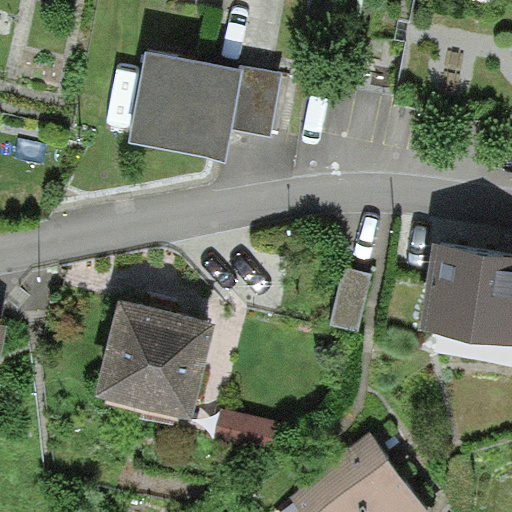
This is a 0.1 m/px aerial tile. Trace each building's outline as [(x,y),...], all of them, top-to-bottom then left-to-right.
[(511,0),(407,0),(389,101),(511,122),(511,0)] [(138,47),(122,134),(219,152),(223,127),(275,137),(286,74),(138,47)] [(511,256),(434,246),(422,330),(511,342),(511,256)] [(332,325),(361,331),(373,276),(345,269),(332,325)] [(172,394),(182,396),(200,305),(104,286),(86,378),(97,381),(93,398),(168,413),(172,394)] [(217,406),(209,441),(271,455),(279,421),(217,406)] [(295,505),(284,511),(429,511),(370,433),(288,495),(295,505)]
